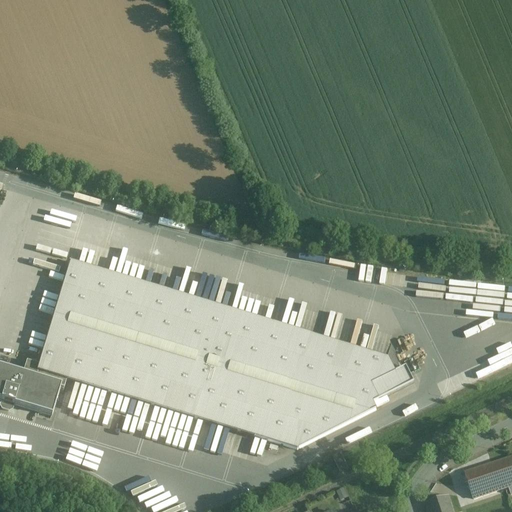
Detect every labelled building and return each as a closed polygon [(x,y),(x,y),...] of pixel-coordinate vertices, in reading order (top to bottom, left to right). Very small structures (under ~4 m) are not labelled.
[(45,216),(45,229),(78,229),(78,215),(45,216)] [(389,360),(70,264),(39,366),(37,372),(66,381),(297,451),(376,411),(374,405),(415,383),(406,369),(396,374),(389,360)] [(0,369),(0,401),(1,402),(14,406),(52,417),(60,389),(64,390),(66,381),(37,372),(39,366),(27,362),(22,376),(0,369)] [(14,406),(1,402),(0,405),(0,408),(2,411),(9,413),(13,411),(14,406)] [(511,458),(465,475),(473,500),(511,487),(511,458)] [(452,511),(448,497),(425,505),(427,511),(452,511)]
